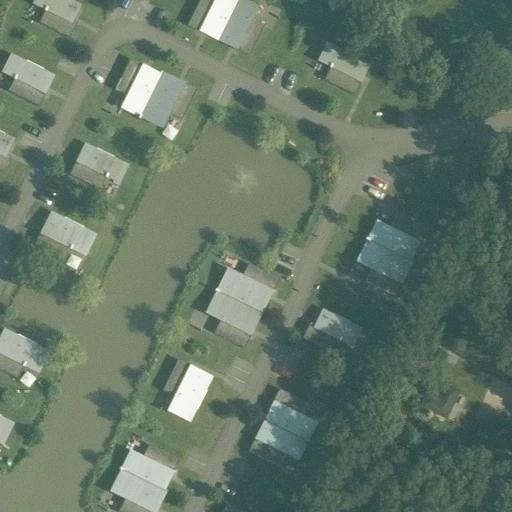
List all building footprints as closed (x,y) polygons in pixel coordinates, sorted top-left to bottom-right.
[(37,0),(35,5),(45,10),(44,12),(44,13),(38,24),(69,40),(77,24),(71,21),(78,6),(80,7),(81,6),(68,0),(37,0)] [(210,0),(199,0),(186,27),(202,35),(203,32),(219,40),(238,0),(237,0),(238,0),(237,0),(217,0),(216,3),(210,0)] [(238,0),(219,40),(234,48),(233,50),(249,58),(264,27),(250,20),(255,9),(239,1),(239,0),(238,0)] [(328,45),(320,62),(330,67),(329,69),(323,81),(355,96),(362,81),(360,80),(367,65),(369,66),(370,65),(326,43),(325,44),(328,45)] [(12,57),(4,73),(14,78),(13,80),(14,81),(8,92),(39,108),(46,93),(44,92),(52,77),(54,78),(55,77),(10,55),(10,56),(12,57)] [(130,60),(114,91),(128,98),(123,109),(139,117),(138,120),(159,78),(144,70),(145,68),(130,60)] [(159,78),(138,120),(139,121),(141,118),(161,127),(167,115),(181,122),(196,91),(181,83),(180,85),(160,76),(159,78)] [(0,172),(3,174),(10,158),(4,155),(11,140),(14,141),(14,140),(0,133),(0,172)] [(77,160),(69,176),(100,191),(106,180),(107,177),(118,182),(126,166),(128,167),(129,166),(84,144),(84,145),(86,146),(79,161),(77,160)] [(41,232),(33,247),(65,262),(70,250),(71,251),(72,248),(84,254),(94,235),(96,236),(97,235),(50,212),(50,213),(52,215),(43,233),(41,232)] [(366,240),(365,240),(408,262),(415,246),(418,247),(426,232),(395,216),(388,230),(377,225),(369,241),(366,240)] [(368,243),(358,263),(371,269),(364,283),(395,299),(403,283),(400,282),(410,263),(408,262),(365,240),(365,241),(368,243)] [(215,291),(214,292),(259,314),(269,295),(271,296),(279,281),(248,265),(241,279),(228,273),(218,293),(215,291)] [(217,294),(207,314),(220,320),(213,335),(244,350),(252,335),(250,333),(259,314),(214,292),(214,293),(217,294)] [(310,324),(302,339),(333,355),(339,343),(340,341),(351,346),(359,330),(361,331),(362,330),(322,310),(321,311),(324,312),(316,327),(310,324)] [(0,371),(17,380),(23,369),(25,366),(37,372),(47,352),(49,354),(50,353),(3,330),(3,331),(5,332),(0,342),(0,371)] [(177,361),(162,392),(173,397),(173,398),(176,399),(170,412),(190,421),(188,424),(189,424),(212,378),(211,377),(210,380),(192,371),(193,368),(177,361)] [(425,394),(418,407),(444,420),(458,392),(445,385),(437,401),(425,394)] [(274,407),(266,423),(308,444),(309,443),(305,442),(313,425),(303,420),(310,406),(279,390),(271,406),(274,407)] [(0,443),(1,444),(11,424),(13,425),(14,424),(0,417),(0,443)] [(256,437),(248,453),(279,468),(286,454),(297,459),(305,443),(308,445),(308,444),(266,423),(258,438),(256,437)] [(423,433),(417,445),(428,450),(434,438),(423,433)] [(120,469),(119,470),(162,491),(170,475),(172,477),(179,461),(148,446),(141,460),(131,455),(123,471),(120,469)] [(122,473),(112,492),(125,498),(118,511),(155,511),(164,492),(162,491),(119,470),(119,471),(122,473)]
